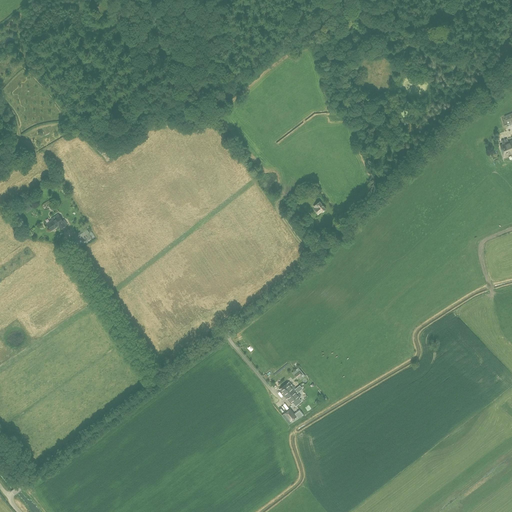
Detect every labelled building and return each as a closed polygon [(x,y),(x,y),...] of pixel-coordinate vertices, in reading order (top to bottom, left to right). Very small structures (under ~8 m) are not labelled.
[(511,127),(502,132),(504,137),(511,133),(511,127)] [(505,157),(511,154),(511,139),(508,142),(507,139),(502,141),(503,144),(500,145),(505,157)] [(326,209),(320,202),(314,207),(316,209),(315,210),(318,214),(322,211),(326,209)] [(62,221),(58,214),(52,218),(53,220),(47,224),(51,231),(60,225),(61,228),(66,225),(64,222),(63,224),(61,221),(62,221)] [(89,233),(87,228),(77,235),(80,240),(84,237),(83,237),(89,233)] [(301,396),(295,389),(289,382),(280,390),(292,404),(301,396)] [(290,422),(296,417),(289,409),(283,414),(290,422)]
